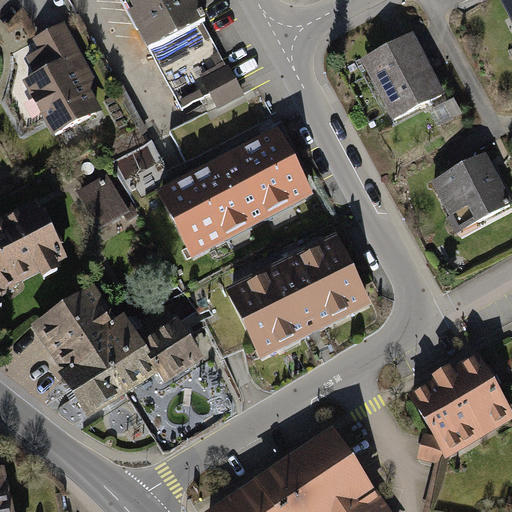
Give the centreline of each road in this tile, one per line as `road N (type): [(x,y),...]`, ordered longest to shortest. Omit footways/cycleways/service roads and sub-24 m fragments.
road 1 (residential): [(425,318),(129,503)]
road 2 (residential): [(425,318),(278,39)]
road 3 (tertiary): [(129,503),(0,404)]
